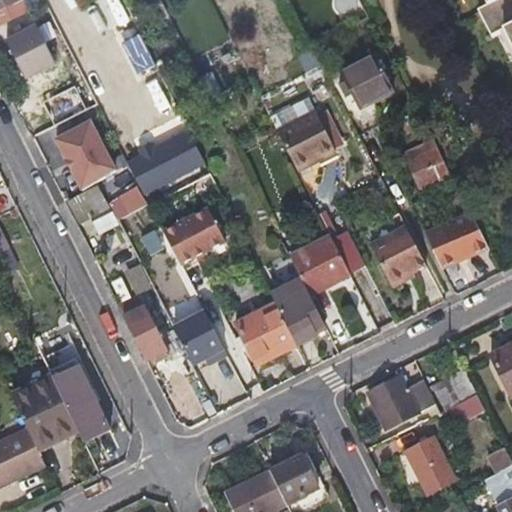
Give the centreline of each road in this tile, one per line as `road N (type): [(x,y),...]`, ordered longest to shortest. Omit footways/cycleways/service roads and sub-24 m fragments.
road 1 (residential): [(0,123),(169,459)]
road 2 (residential): [(511,287),(313,387)]
road 3 (residential): [(169,459),(313,387)]
road 4 (residential): [(313,387),(375,511)]
